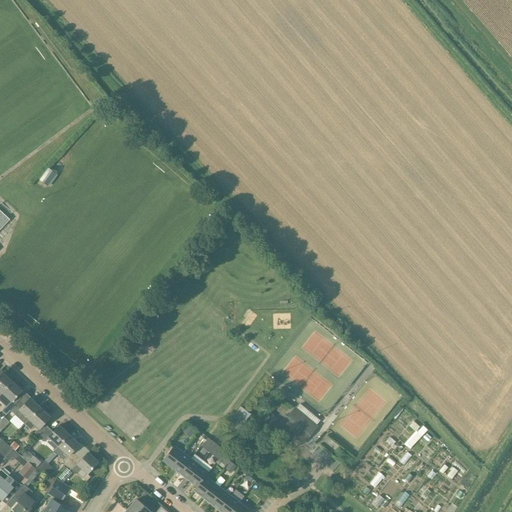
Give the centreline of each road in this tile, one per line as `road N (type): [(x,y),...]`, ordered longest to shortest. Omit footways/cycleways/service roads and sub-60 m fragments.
road 1 (residential): [(126,463),(0,344)]
road 2 (residential): [(270,511),(322,465),(268,420)]
